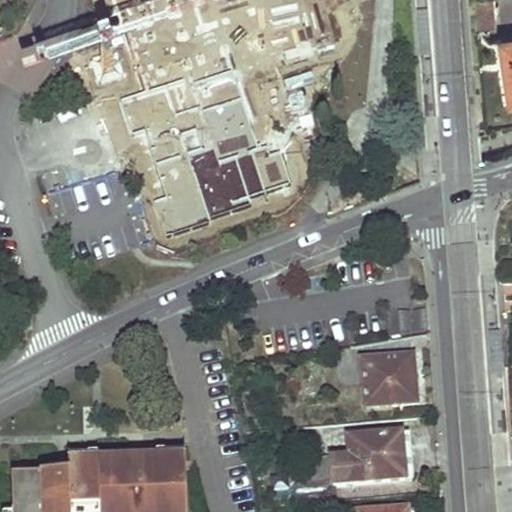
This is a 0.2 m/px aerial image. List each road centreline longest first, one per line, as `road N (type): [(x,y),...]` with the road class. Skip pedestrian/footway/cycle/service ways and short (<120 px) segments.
road 1 (residential): [(435,200),(175,295),(66,346)]
road 2 (residential): [(62,0),(13,79),(3,134),(66,346)]
road 3 (tertiary): [(435,200),(460,511)]
road 4 (tertiary): [(437,0),(451,195)]
